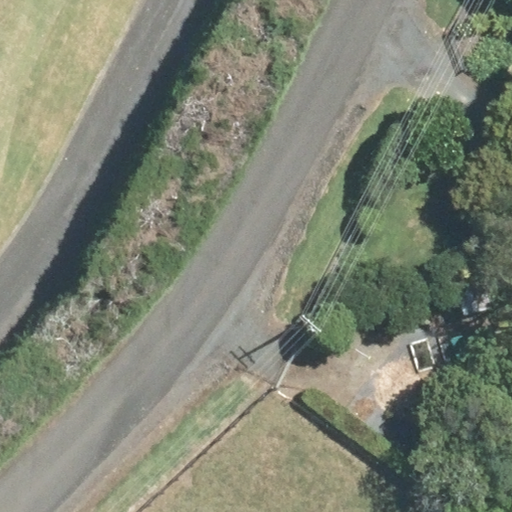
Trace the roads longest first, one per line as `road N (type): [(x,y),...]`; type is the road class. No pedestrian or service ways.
road 1 (unclassified): [(8,511),(106,419),(201,300),(290,152),(362,0)]
road 2 (track): [(162,0),(45,235),(0,277)]
